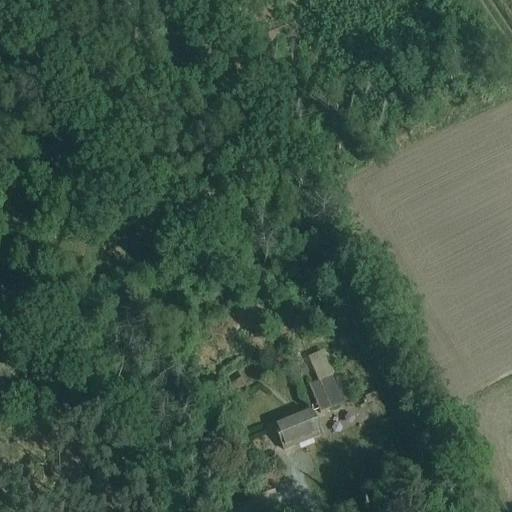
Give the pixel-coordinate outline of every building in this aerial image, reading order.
[(330,356),(315,363),(319,372),(317,373),(321,382),(337,374),(334,368),(335,367),(330,356)] [(328,407),(330,412),(345,406),(334,378),(319,384),(328,407)] [(328,407),(319,384),(308,388),(319,417),(330,412),(328,407)] [(283,455),(319,440),(308,413),(272,427),(283,455)] [(280,511),(275,495),(228,510),(229,511),(280,511)]
